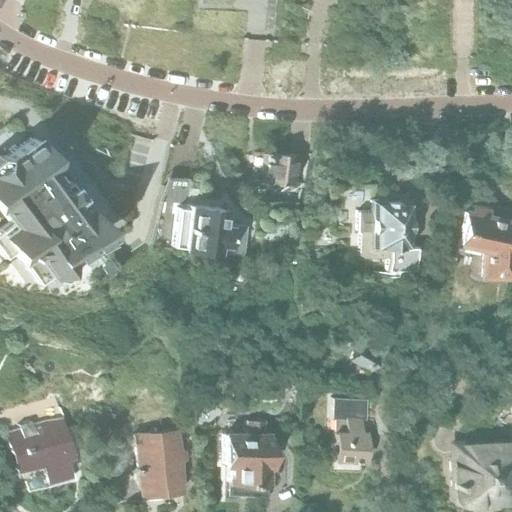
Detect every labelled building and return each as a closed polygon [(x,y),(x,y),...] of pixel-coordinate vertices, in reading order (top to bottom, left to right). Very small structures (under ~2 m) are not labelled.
[(0,227),(0,237),(15,257),(26,249),(46,274),(55,276),(65,268),(66,260),(65,258),(100,231),(84,210),(81,205),(76,209),(70,200),(75,197),(71,192),(64,181),(63,182),(55,170),(50,173),(45,166),(49,162),(30,136),(2,156),(0,154),(0,212),(7,222),(0,227)] [(264,181),(246,181),(246,200),(299,200),(303,182),(292,182),(292,154),(263,154),(264,181)] [(432,159),(418,159),(419,183),(433,183),(432,159)] [(162,185),(147,243),(215,252),(240,254),(243,225),(227,224),(228,210),(220,209),(220,208),(186,204),(188,187),(162,185)] [(385,256),(385,272),(417,272),(417,247),(407,247),(407,234),(412,234),(412,224),(407,224),(407,201),(370,201),(370,211),(356,211),(356,231),(359,231),(359,256),(385,256)] [(511,221),(486,216),(487,208),(472,204),(470,213),(464,211),(457,244),(483,249),(481,278),(511,278),(511,256),(511,221)] [(370,350),(373,344),(355,334),(348,347),(354,351),(350,359),(369,369),(371,370),(373,365),(372,365),(374,361),(376,362),(378,358),(376,357),(377,354),(370,350)] [(329,457),(329,465),(361,466),(361,459),(363,431),(358,431),(359,418),(364,418),(365,399),(365,398),(331,397),(329,416),(333,417),(332,430),(331,430),(329,457)] [(376,433),(389,435),(392,410),(379,409),(376,433)] [(4,434),(10,453),(16,451),(26,487),(66,475),(61,458),(67,456),(56,419),(31,426),(29,421),(16,424),(18,430),(4,434)] [(226,463),(226,481),(225,493),(260,494),(260,463),(265,463),(264,433),(262,433),(262,420),(245,420),(245,433),(222,433),(222,463),(226,463)] [(175,430),(133,434),(135,463),(133,463),(134,469),(136,468),(138,495),(139,495),(157,493),(157,492),(179,490),(175,430)] [(449,471),(452,473),(452,480),(450,480),(450,486),(452,486),(452,492),(454,498),(459,503),(465,504),(471,502),(475,497),(476,491),(491,491),(492,503),(511,501),(511,483),(510,442),(462,444),(463,457),(451,457),(451,459),(448,462),(449,471)]
